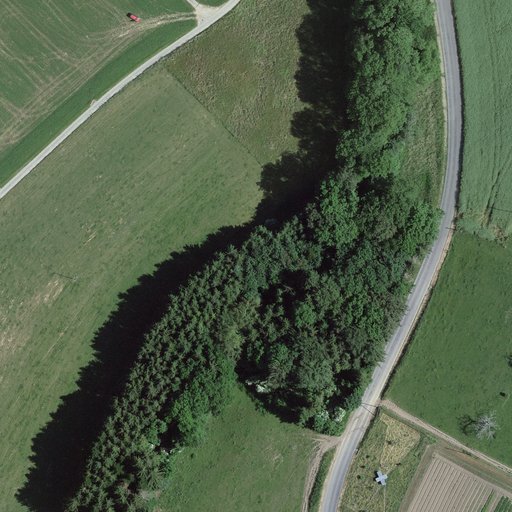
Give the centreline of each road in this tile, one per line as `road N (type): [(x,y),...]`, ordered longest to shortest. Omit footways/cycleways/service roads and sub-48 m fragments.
road 1 (tertiary): [(441,0),(455,114),(450,194),(433,262),(327,511)]
road 2 (track): [(231,0),(100,103),(0,196)]
